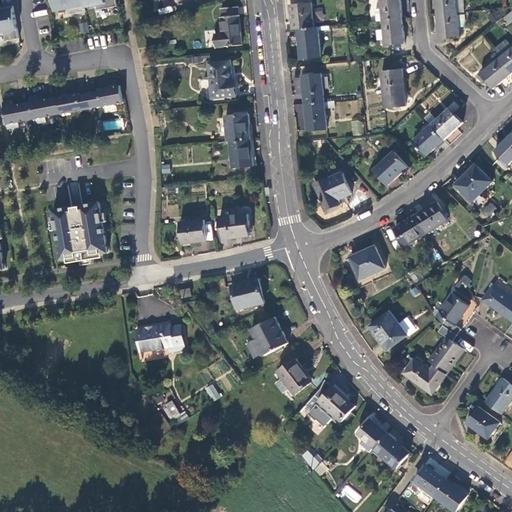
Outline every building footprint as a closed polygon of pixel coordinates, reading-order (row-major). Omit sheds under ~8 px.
[(84,0),(53,0),(56,11),(70,8),(71,14),(86,11),(84,0)] [(381,0),(383,19),(403,17),(401,0),(381,0)] [(436,0),(438,13),(457,11),(464,10),(463,0),(436,0)] [(291,4),(293,29),(298,28),(314,27),(312,2),(291,4)] [(0,35),(4,35),(5,42),(20,39),(14,6),(2,9),(2,11),(0,11),(0,35)] [(215,48),(242,46),(239,16),(237,16),(236,8),(221,9),(221,18),(220,18),(221,35),(214,35),(215,48)] [(314,10),(317,21),(324,19),(321,8),(314,10)] [(37,27),(49,24),(46,9),(34,12),(37,27)] [(507,25),(511,21),(511,10),(502,18),(507,25)] [(459,36),(457,11),(438,13),(441,38),(459,36)] [(499,11),(489,14),(491,21),(501,18),(499,11)] [(405,41),(403,17),(383,19),(385,43),(405,41)] [(83,34),(90,32),(88,22),(81,23),(83,34)] [(321,56),(318,26),(314,27),(298,28),(301,58),(321,56)] [(505,36),(491,47),(498,55),(511,70),(511,69),(511,42),(511,43),(505,36)] [(495,83),(511,70),(498,55),(479,70),(488,81),(491,78),(495,83)] [(236,97),(233,62),(202,66),(204,93),(206,93),(207,100),(236,97)] [(406,105),(403,68),(382,70),(385,107),(406,105)] [(303,75),(306,104),(324,102),(321,73),(303,75)] [(100,91),(90,93),(93,107),(103,105),(103,106),(124,102),(121,85),(99,89),(100,91)] [(93,107),(90,93),(80,95),(80,93),(59,97),(62,113),(62,114),(83,110),(83,109),(93,107)] [(62,113),(58,96),(50,98),(40,100),(39,95),(30,97),(31,101),(35,118),(35,123),(47,121),(46,116),(54,114),(62,113)] [(335,119),(363,116),(361,99),(333,102),(335,119)] [(35,118),(31,101),(23,103),(13,105),(12,100),(3,102),(8,129),(20,126),(19,121),(27,120),(35,118)] [(327,129),(324,102),(306,104),(308,130),(327,129)] [(450,106),(432,123),(447,138),(464,120),(450,106)] [(225,117),(227,142),(230,142),(251,140),(249,116),(225,117)] [(116,120),(103,122),(104,130),(118,128),(116,120)] [(352,120),(352,135),(363,135),(364,120),(352,120)] [(428,156),(447,138),(432,123),(415,141),(428,156)] [(510,165),(511,163),(511,135),(496,151),(510,165)] [(253,167),(251,140),(230,142),(232,169),(253,167)] [(397,150),(376,169),(390,184),(411,166),(397,150)] [(170,164),(161,164),(162,173),(170,173),(170,164)] [(477,166),(457,186),(473,202),(492,181),(477,166)] [(343,172),(316,184),(326,210),(337,206),(335,201),(352,194),(343,172)] [(70,206),(54,209),(62,259),(68,258),(77,256),(78,261),(81,260),(82,264),(92,263),(91,259),(94,258),(93,254),(103,252),(109,252),(109,251),(111,251),(110,245),(108,246),(101,201),(70,206)] [(487,218),(497,209),(491,202),(481,211),(487,218)] [(438,206),(418,219),(429,237),(449,225),(438,206)] [(251,214),(222,216),(224,238),(253,235),(251,214)] [(207,219),(183,221),(185,242),(209,240),(207,219)] [(407,251),(429,237),(418,219),(396,232),(407,251)] [(388,273),(379,249),(353,260),(363,283),(388,273)] [(463,288),(472,278),(465,272),(457,281),(463,288)] [(499,277),(495,283),(501,288),(506,282),(499,277)] [(265,303),(258,278),(233,285),(239,309),(265,303)] [(482,297),(511,319),(511,296),(495,283),(493,282),(482,297)] [(413,297),(420,293),(416,286),(409,290),(413,297)] [(444,315),(440,320),(442,322),(455,331),(460,326),(454,321),(468,301),(453,289),(439,307),(444,315)] [(191,296),(190,290),(183,291),(185,298),(191,296)] [(397,319),(388,307),(368,322),(386,345),(414,324),(405,313),(397,319)] [(282,343),(268,317),(246,329),(251,340),(246,342),(253,356),(258,354),(259,356),(282,343)] [(446,335),(428,358),(432,361),(444,370),(462,346),(451,337),(455,331),(442,322),(437,328),(446,335)] [(187,352),(183,327),(171,329),(171,326),(137,332),(140,354),(170,349),(170,355),(187,352)] [(246,360),(253,356),(246,342),(239,346),(246,360)] [(429,390),(444,370),(432,361),(427,368),(412,356),(402,369),(429,390)] [(288,390),(293,397),(312,382),(294,359),(275,373),(280,380),(288,390)] [(502,377),(484,401),(500,413),(511,396),(511,383),(511,384),(502,377)] [(282,394),(288,390),(280,380),(275,385),(282,394)] [(213,384),(205,388),(212,402),(220,398),(213,384)] [(338,421),(352,407),(331,385),(318,399),(312,394),(304,404),(309,409),(305,413),(313,421),(314,420),(321,427),(329,420),(334,424),(337,421),(338,421)] [(173,420),(183,412),(180,407),(177,409),(172,403),(171,404),(170,402),(165,406),(166,408),(165,410),(169,417),(171,416),(173,420)] [(498,420),(477,405),(465,421),(486,437),(498,420)] [(351,428),(371,447),(383,432),(363,414),(351,428)] [(403,450),(383,432),(371,447),(370,448),(390,466),(403,450)] [(300,457),(314,469),(321,460),(307,449),(300,457)] [(409,479),(430,496),(442,479),(440,477),(441,477),(420,461),(409,479)] [(321,462),(314,470),(321,476),(328,468),(321,462)] [(454,488),(442,479),(430,496),(449,510),(463,491),(455,485),(454,488)] [(342,491),(356,504),(362,497),(348,484),(342,491)] [(395,511),(408,511),(395,502),(391,508),(395,511)]
